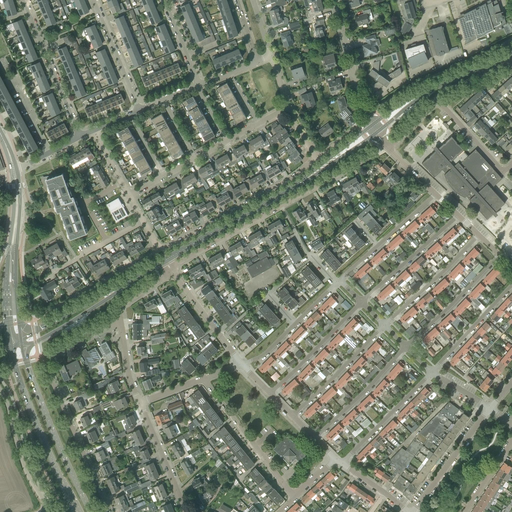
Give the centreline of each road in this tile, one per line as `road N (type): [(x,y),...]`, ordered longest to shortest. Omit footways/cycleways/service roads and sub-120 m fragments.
road 1 (residential): [(169,266),(386,147)]
road 2 (residential): [(107,511),(45,366),(119,318)]
road 3 (residential): [(315,159),(163,248),(128,196)]
road 4 (tertiary): [(164,260),(327,163)]
road 5 (tertiary): [(9,344),(76,511)]
road 6 (tertiary): [(89,511),(21,345)]
road 7 (residential): [(82,135),(22,0)]
road 8 (residential): [(292,496),(203,380)]
road 9 (unclassified): [(48,510),(0,384)]
road 10 (residential): [(406,347),(501,254)]
road 11 (residential): [(362,304),(458,213)]
road 12 (residential): [(384,325),(477,232)]
road 13 (residential): [(410,511),(489,406)]
road 14 (residential): [(370,126),(333,0)]
road 15 (residential): [(269,393),(362,304)]
road 16 (residential): [(292,415),(384,325)]
road 17 (residential): [(316,438),(406,347)]
road 18 (residential): [(346,462),(431,372)]
